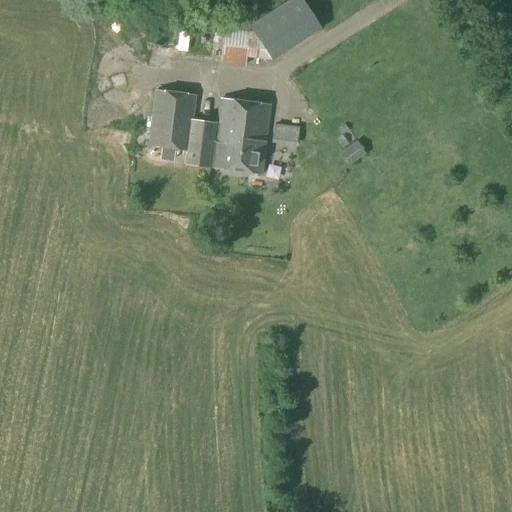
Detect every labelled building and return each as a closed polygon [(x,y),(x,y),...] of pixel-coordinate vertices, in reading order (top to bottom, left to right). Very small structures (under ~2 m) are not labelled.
[(271,62),(320,31),(300,0),(289,0),(248,26),(252,32),(174,23),(170,59),(244,68),(245,58),(271,62)] [(320,101),(342,139),(436,84),(414,46),(320,101)] [(217,124),(190,121),(194,96),(154,91),(147,146),(186,151),(184,165),(261,174),(269,106),(220,100),(217,124)] [(274,125),(272,140),(296,143),(298,128),(274,125)] [(357,141),(340,153),(349,166),(366,155),(357,141)]
